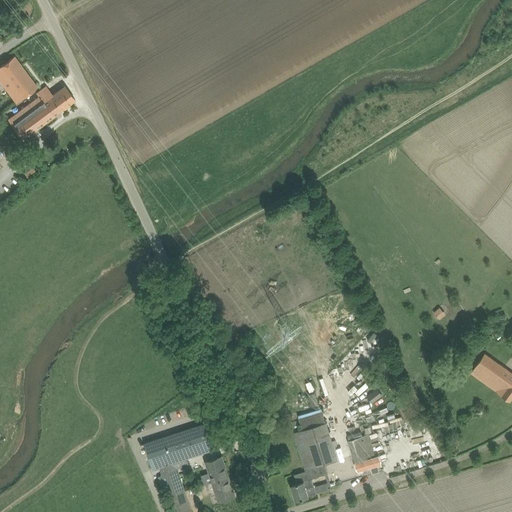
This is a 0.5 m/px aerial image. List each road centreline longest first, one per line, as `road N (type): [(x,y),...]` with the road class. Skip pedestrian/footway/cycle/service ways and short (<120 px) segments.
road 1 (unclassified): [(279,511),(234,384),(43,0)]
road 2 (track): [(511,56),(171,266)]
